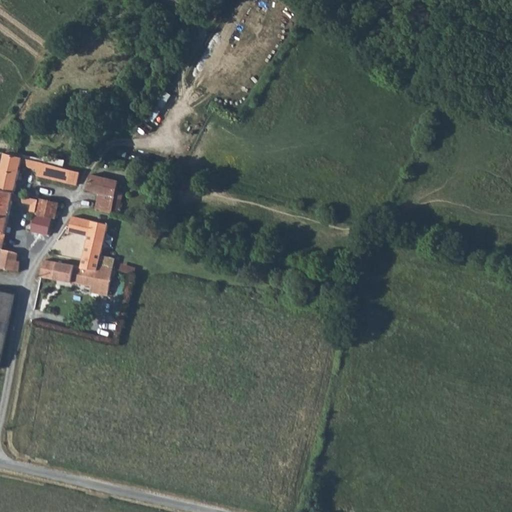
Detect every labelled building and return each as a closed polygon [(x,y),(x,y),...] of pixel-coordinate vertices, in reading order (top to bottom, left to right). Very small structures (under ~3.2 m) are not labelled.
[(4,150),(11,152),(13,144),(5,142),(4,150)] [(73,180),(76,168),(11,152),(4,150),(0,149),(0,155),(1,156),(0,162),(0,187),(12,190),(18,162),(33,166),(32,170),(73,180)] [(112,192),(115,178),(89,172),(85,186),(97,189),(112,192)] [(0,246),(12,190),(0,187),(0,264),(19,269),(21,259),(0,254),(0,246)] [(108,211),(112,192),(97,189),(93,207),(108,211)] [(38,194),(37,196),(34,211),(50,215),(54,216),(57,199),(38,194)] [(47,232),(50,215),(34,211),(30,228),(47,232)] [(81,265),(98,268),(99,259),(106,220),(73,215),(70,234),(86,237),(81,265)] [(45,259),(41,280),(84,287),(83,294),(107,298),(113,262),(99,259),(98,268),(81,265),(45,259)] [(0,362),(13,293),(0,290),(0,362)]
